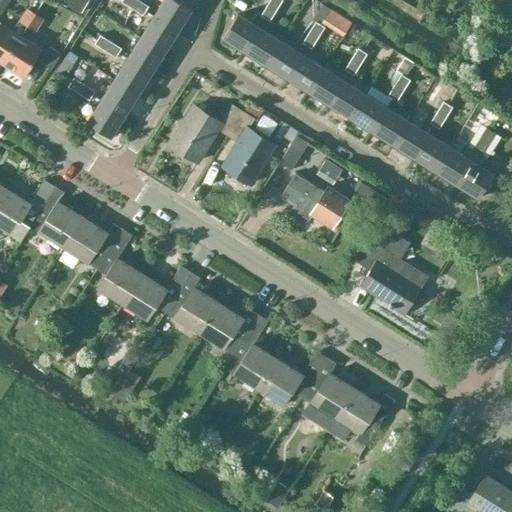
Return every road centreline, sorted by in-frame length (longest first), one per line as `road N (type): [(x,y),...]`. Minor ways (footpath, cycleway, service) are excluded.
road 1 (residential): [(511,250),(197,54),(116,173)]
road 2 (residential): [(467,399),(116,173)]
road 3 (residential): [(116,173),(0,105)]
